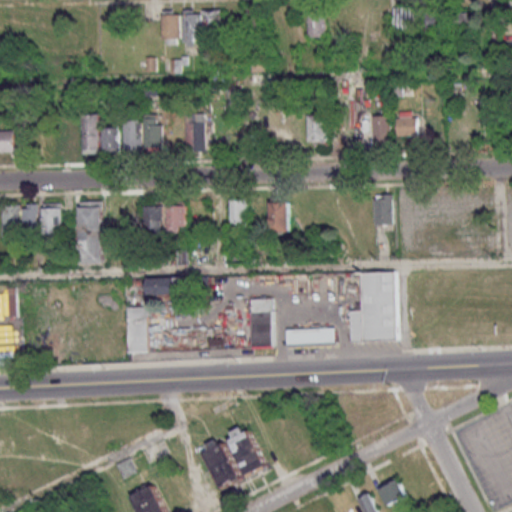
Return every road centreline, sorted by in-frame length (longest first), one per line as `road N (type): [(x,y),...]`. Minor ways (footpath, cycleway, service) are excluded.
road 1 (secondary): [(0,387),(511,363)]
road 2 (residential): [(0,182),(511,168)]
road 3 (residential): [(251,511),(431,421)]
road 4 (residential): [(470,511),(404,369)]
